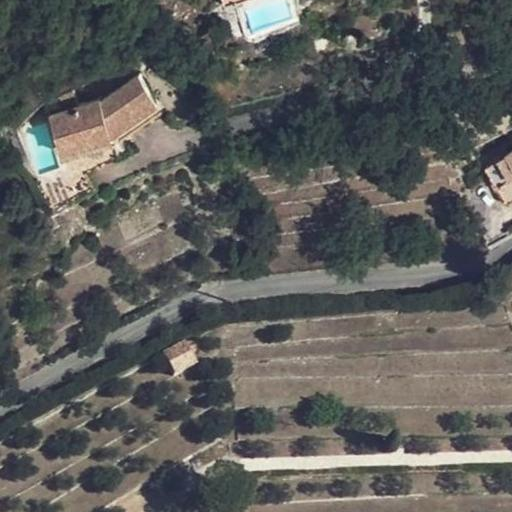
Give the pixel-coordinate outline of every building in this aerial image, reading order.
[(223,0),(227,9),(249,0),(223,0)] [(74,183),(47,197),(53,210),(95,189),(90,175),(128,156),(122,143),(166,113),(141,76),(105,103),(103,101),(77,109),(52,117),(74,183)] [(77,109),(72,94),(48,105),(52,117),(77,109)] [(511,151),(487,166),(511,206),(511,151)] [(205,351),(199,339),(150,365),(159,383),(163,385),(199,367),(194,357),(205,351)]
